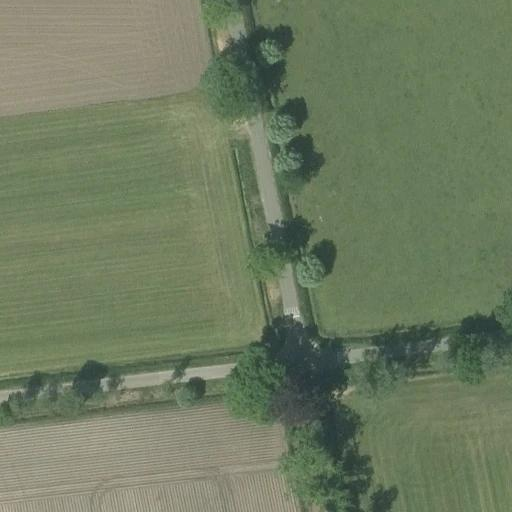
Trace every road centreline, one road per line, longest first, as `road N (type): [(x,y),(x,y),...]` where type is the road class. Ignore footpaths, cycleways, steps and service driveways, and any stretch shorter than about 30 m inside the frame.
road 1 (unclassified): [(297,364),(226,0)]
road 2 (unclassified): [(0,401),(297,364)]
road 3 (unclassified): [(297,364),(511,338)]
road 4 (unclassified): [(326,511),(297,364)]
